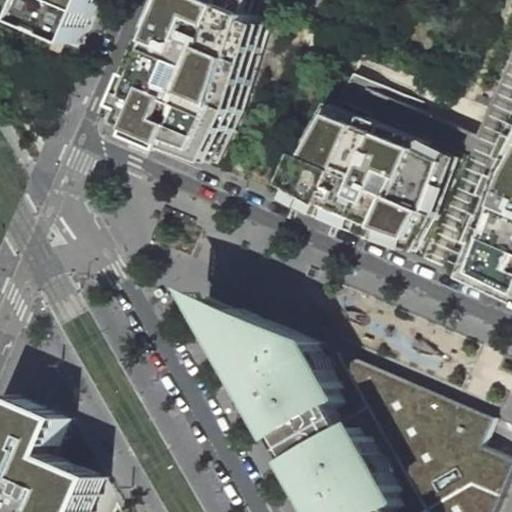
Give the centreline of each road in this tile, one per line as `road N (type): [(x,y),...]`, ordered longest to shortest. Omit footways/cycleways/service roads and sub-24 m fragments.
road 1 (residential): [(511,324),(81,139)]
road 2 (residential): [(61,184),(119,268),(257,511)]
road 3 (residential): [(0,346),(61,184)]
road 4 (residential): [(142,0),(81,139)]
